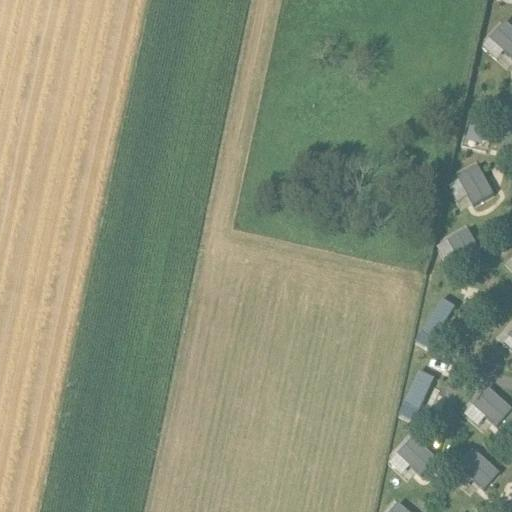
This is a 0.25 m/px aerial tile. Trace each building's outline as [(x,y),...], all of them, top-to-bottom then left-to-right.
[(511,30),(506,25),(490,43),(511,62),(511,30)] [(489,122),(474,118),(466,145),(483,149),(489,122)] [(458,181),(474,210),(495,198),(478,170),(458,181)] [(469,233),(448,245),(463,273),(485,261),(469,233)] [(455,310),(443,302),(415,345),(435,357),(448,335),(442,331),(455,310)] [(419,374),(399,419),(415,426),(436,382),(419,374)] [(511,411),(489,391),(473,409),(497,430),(511,414),(511,411)] [(414,441),(398,458),(421,479),(439,463),(414,441)] [(460,472),(485,494),(500,475),(476,454),(460,472)]
